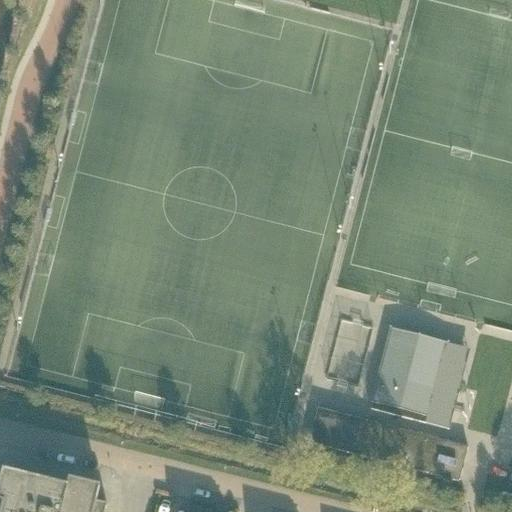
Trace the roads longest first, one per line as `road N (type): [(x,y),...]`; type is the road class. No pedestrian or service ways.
road 1 (residential): [(332,511),(0,430)]
road 2 (residential): [(0,211),(29,96),(68,0)]
